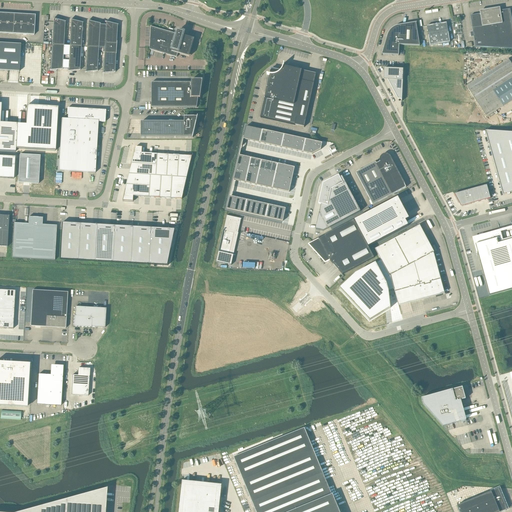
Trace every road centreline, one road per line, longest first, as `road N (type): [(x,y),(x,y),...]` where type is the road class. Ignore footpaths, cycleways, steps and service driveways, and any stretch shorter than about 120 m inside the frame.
road 1 (unclassified): [(468,310),(369,335),(294,258),(311,176),(394,129)]
road 2 (tertiary): [(223,121),(185,292),(158,479)]
road 3 (unclassified): [(128,96),(102,204),(0,199)]
road 4 (tertiary): [(511,468),(468,310)]
road 5 (unclassified): [(128,96),(0,88)]
road 6 (unclassified): [(356,66),(390,9),(442,0)]
